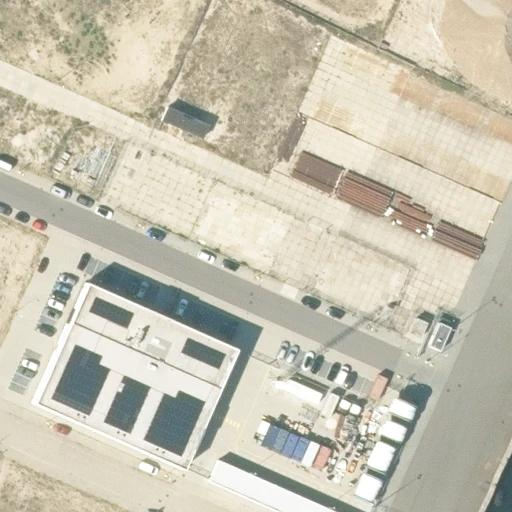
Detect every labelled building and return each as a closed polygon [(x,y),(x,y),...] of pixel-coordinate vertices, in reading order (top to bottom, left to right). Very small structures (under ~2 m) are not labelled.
[(206,223),(263,93),(183,57),(125,187),(206,223)] [(392,87),(430,104),(438,87),(400,70),(392,87)] [(511,120),(491,112),(485,130),(511,140),(511,120)] [(381,318),(401,273),(333,243),(313,289),(381,318)] [(82,283),(29,404),(179,470),(233,350),(82,283)] [(424,324),(413,319),(407,334),(418,338),(424,324)] [(436,323),(426,347),(437,351),(448,328),(436,323)] [(405,402),(396,421),(405,425),(414,406),(405,402)]
